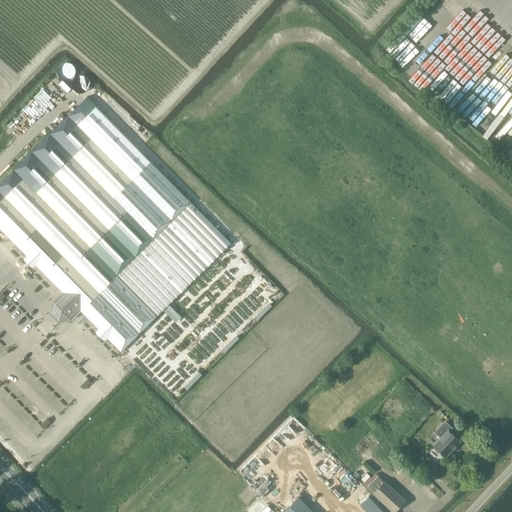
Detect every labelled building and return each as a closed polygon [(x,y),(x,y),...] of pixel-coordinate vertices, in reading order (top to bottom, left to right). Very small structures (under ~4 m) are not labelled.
[(0,182),(0,228),(19,248),(26,255),(23,258),(33,268),(36,265),(62,292),(53,300),(49,313),(59,323),(72,319),(81,311),(98,328),(95,331),(104,341),(107,338),(121,351),(231,243),(87,97),(0,182)] [(445,457),(460,441),(450,432),(452,429),(445,422),(435,432),(441,438),(434,446),(439,452),(440,454),(441,453),(445,457)] [(410,449),(405,454),(410,459),(416,454),(410,449)] [(384,482),(373,494),(392,511),(393,511),(405,501),(384,482)] [(367,511),(386,511),(368,495),(359,505),(367,511)] [(312,511),(300,499),(286,511),(312,511)]
